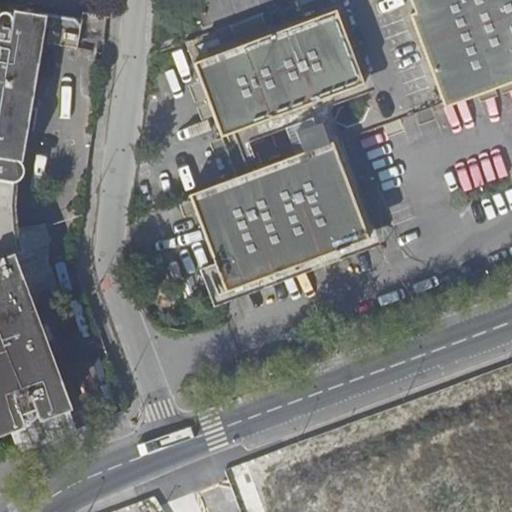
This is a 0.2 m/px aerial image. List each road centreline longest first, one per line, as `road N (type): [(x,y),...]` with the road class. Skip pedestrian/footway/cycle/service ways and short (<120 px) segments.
road 1 (residential): [(172,446),(102,261),(134,0)]
road 2 (residential): [(194,438),(511,321)]
road 3 (residential): [(172,446),(30,511)]
